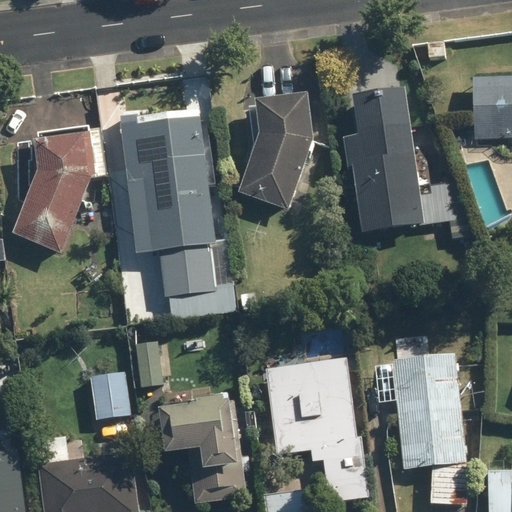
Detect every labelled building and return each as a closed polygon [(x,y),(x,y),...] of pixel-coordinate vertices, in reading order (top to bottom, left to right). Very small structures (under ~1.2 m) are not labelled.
[(511,83),(474,84),(475,144),(511,143),(511,83)] [(255,108),(260,143),(239,201),(288,218),(311,152),(306,104),(255,108)] [(168,305),(214,299),(209,255),(215,254),(199,126),(120,136),(127,190),(144,188),(153,260),(162,259),(168,305)] [(365,239),(461,224),(455,185),(418,191),(409,130),(349,139),(365,239)] [(34,153),(38,181),(12,240),(60,261),(91,191),(83,147),(34,153)] [(162,348),(136,349),(139,393),(165,391),(162,348)] [(465,511),(467,470),(455,359),(371,368),(376,411),(396,408),(404,478),(431,474),(430,511),(465,511)] [(346,365),(264,378),(277,460),(314,454),(322,511),(337,511),(368,507),(346,365)] [(128,377),(92,379),(96,427),(132,425),(128,377)] [(189,471),(193,509),(228,506),(228,511),(249,511),(247,487),(239,488),(231,404),(195,407),(196,416),(144,421),(148,465),(200,460),(201,470),(189,471)] [(37,473),(42,511),(139,511),(133,460),(37,473)] [(0,511),(26,511),(21,461),(0,463),(0,511)] [(511,511),(511,474),(487,475),(486,511),(511,511)] [(314,511),(312,494),(263,501),(264,511),(314,511)]
